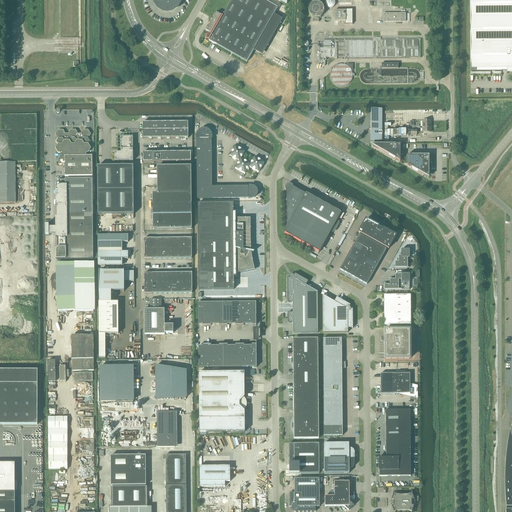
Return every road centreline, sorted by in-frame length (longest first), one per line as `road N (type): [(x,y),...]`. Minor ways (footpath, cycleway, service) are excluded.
road 1 (unclassified): [(366,511),(363,299),(273,253)]
road 2 (unclassified): [(276,511),(273,253)]
road 3 (tertiary): [(475,511),(473,284)]
road 4 (unclassified): [(0,94),(131,93),(151,85)]
